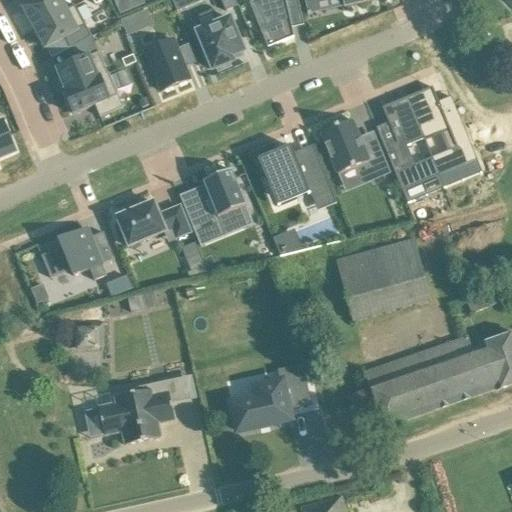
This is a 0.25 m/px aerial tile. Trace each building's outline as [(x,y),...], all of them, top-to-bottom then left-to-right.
[(60,0),(41,0),(23,10),(33,30),(76,7),(75,6),(67,11),(60,0)] [(112,0),(118,14),(144,4),(142,0),(112,0)] [(182,0),(172,0),(178,12),(186,9),(182,0)] [(221,0),(226,12),(239,6),(236,0),(221,0)] [(256,0),(250,2),(268,47),(294,36),(288,8),(300,5),(298,0),(256,0)] [(316,0),(317,2),(325,0),(342,0),(344,7),(342,7),(343,8),(379,0),(316,0)] [(76,7),(33,30),(44,50),(86,27),(76,7)] [(133,17),(122,22),(128,36),(139,32),(133,17)] [(230,19),(197,33),(213,70),(217,69),(219,72),(231,67),(230,64),(234,62),(232,57),(244,52),(230,19)] [(174,41),(145,52),(162,92),(190,81),(174,41)] [(64,92),(65,93),(109,75),(109,74),(108,74),(99,53),(57,70),(65,92),(64,92)] [(134,56),(122,60),(126,68),(137,63),(134,56)] [(109,75),(65,93),(74,115),(95,106),(100,118),(123,108),(109,75)] [(433,89),(408,99),(425,139),(442,132),(450,151),(432,158),(440,176),(477,161),(451,97),(438,103),(433,89)] [(389,123),(376,128),(402,192),(440,176),(432,158),(415,165),(407,146),(425,139),(408,99),(383,109),(389,123)] [(353,121),(322,134),(339,175),(368,162),(375,179),(390,173),(378,144),(365,149),(353,121)] [(0,158),(16,152),(4,123),(0,124),(0,158)] [(291,147),(259,160),(274,198),(304,186),(309,196),(311,195),(313,201),(331,194),(335,205),(337,205),(314,148),(294,155),(291,147)] [(207,191),(182,201),(193,229),(217,219),(223,233),(253,221),(232,171),(203,183),(207,191)] [(154,203),(117,218),(129,247),(172,231),(175,240),(192,233),(181,207),(160,216),(154,203)] [(63,248),(42,257),(51,279),(72,270),(75,277),(90,270),(95,281),(107,276),(103,265),(115,260),(104,233),(86,241),(83,232),(60,242),(63,248)] [(287,234),(273,239),(281,258),(288,256),(287,252),(293,250),(287,234)] [(329,260),(343,321),(425,301),(410,240),(329,260)] [(205,267),(188,274),(190,279),(208,275),(205,267)] [(132,290),(132,289),(127,277),(117,281),(107,285),(112,299),(132,290)] [(466,300),(473,315),(510,299),(504,284),(466,300)] [(385,367),(370,321),(344,329),(349,345),(329,352),(344,399),(346,398),(377,388),(372,372),(385,367)] [(106,349),(105,323),(70,324),(71,349),(76,349),(76,351),(100,350),(100,349),(106,349)] [(346,398),(359,435),(384,428),(385,429),(497,390),(497,392),(511,386),(511,335),(482,346),(484,352),(474,356),(468,339),(385,367),(372,372),(377,388),(346,398)] [(259,401),(232,406),(238,433),(258,429),(258,430),(272,427),(272,425),(291,421),(289,411),(311,406),(306,381),(283,386),(283,384),(256,390),(259,401)] [(100,410),(106,437),(123,433),(126,447),(161,439),(158,425),(175,422),(169,394),(152,398),(151,392),(116,400),(117,406),(100,410)] [(302,509),(302,511),(345,511),(342,498),(302,509)]
